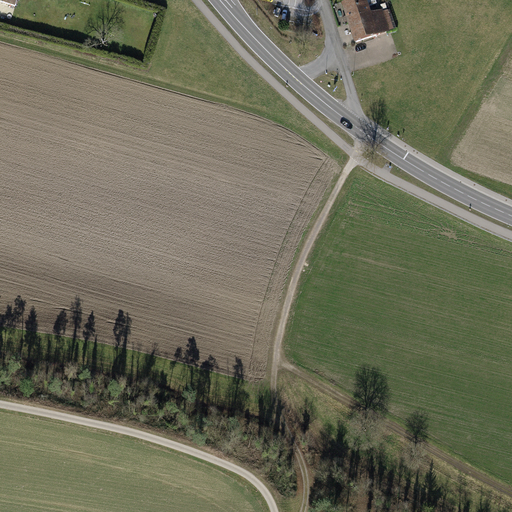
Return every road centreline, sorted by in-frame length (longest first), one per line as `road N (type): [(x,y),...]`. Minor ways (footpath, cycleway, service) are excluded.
road 1 (track): [(364,133),(291,284),(275,348),(276,400),(298,455),(302,511)]
road 2 (track): [(511,495),(275,363)]
road 3 (primary): [(350,122),(511,216)]
road 4 (primary): [(222,0),(293,76),(350,122)]
road 5 (residential): [(350,122),(352,95),(322,0)]
